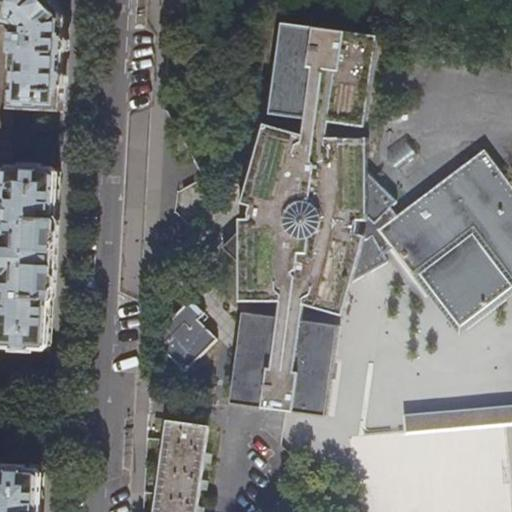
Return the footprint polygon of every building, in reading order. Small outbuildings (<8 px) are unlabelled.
[(16,109),(65,111),(70,18),(55,0),(0,0),(0,23),(16,26),(20,32),(16,109)] [(225,247),(245,266),(245,281),(245,301),(285,301),(282,318),(247,312),(234,403),(329,416),(342,326),(306,321),(308,304),(346,314),(357,281),(390,261),(387,255),(395,248),(461,335),(511,296),(511,182),(487,150),(400,216),(393,208),(399,202),(370,172),(371,138),(330,138),(334,122),(368,127),(381,36),(286,24),(274,114),(310,119),(308,135),(269,124),(259,157),(236,170),(249,194),(246,204),(244,219),(244,228),(225,247)] [(0,511),(43,511),(46,474),(44,472),(31,471),(31,468),(11,467),(10,470),(0,469),(0,288),(3,289),(3,294),(0,300),(0,301),(0,314),(2,319),(1,338),(0,338),(0,353),(3,357),(15,358),(15,361),(36,362),(36,359),(48,360),(53,345),(60,211),(62,170),(46,171),(46,168),(25,167),(25,169),(12,169),(8,172),(7,187),(8,187),(8,204),(7,204),(4,208),(3,211),(2,216),(2,223),(5,229),(6,229),(5,238),(0,238),(0,511)] [(193,300),(155,338),(187,370),(220,339),(201,320),(207,313),(193,300)] [(154,511),(197,511),(210,426),(168,421),(154,511)] [(511,511),(511,430),(355,442),(360,511),(511,511)]
